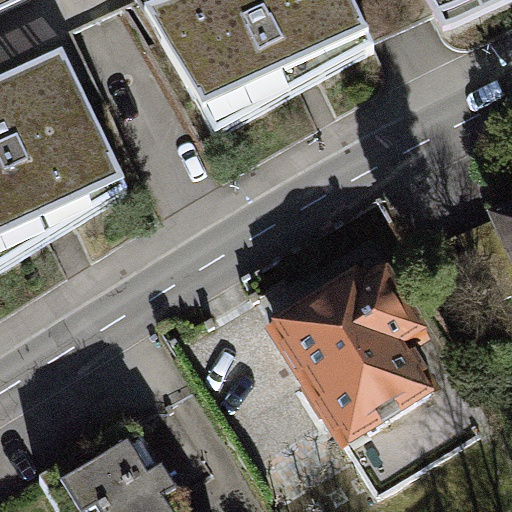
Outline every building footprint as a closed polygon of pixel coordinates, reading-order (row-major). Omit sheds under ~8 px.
[(0,0),(0,13),(27,0),(0,0)] [(349,0),(183,0),(145,18),(215,143),(374,53),(349,0)] [(424,0),(435,22),(481,0),(424,0)] [(62,58),(0,86),(0,276),(128,197),(62,58)] [(511,219),(495,228),(511,264),(511,219)] [(511,295),(511,264),(495,228),(461,244),(490,306),(511,295)] [(376,281),(279,342),(306,386),(299,390),(318,420),(323,416),(336,436),(376,412),(384,425),(431,396),(404,352),(416,344),(376,281)] [(185,511),(134,428),(40,486),(55,511),(64,511),(72,508),(74,511),(185,511)]
